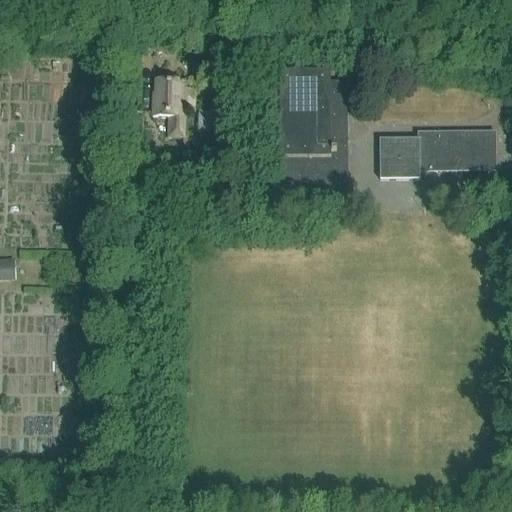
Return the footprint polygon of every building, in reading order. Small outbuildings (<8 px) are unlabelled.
[(331,75),(278,75),(279,162),(284,162),(284,194),(349,194),(348,86),(331,86),(331,75)] [(180,81),(155,81),(154,101),(152,101),(151,118),(170,119),(169,138),(184,138),(184,110),(180,109),(180,81)] [(225,134),(226,112),(201,111),(200,134),(225,134)] [(225,135),(202,135),(201,160),(225,160),(225,135)] [(379,143),(379,181),(420,181),(420,173),(493,173),(493,136),(417,136),(417,143),(379,143)] [(0,283),(16,283),(15,262),(0,262),(0,283)]
